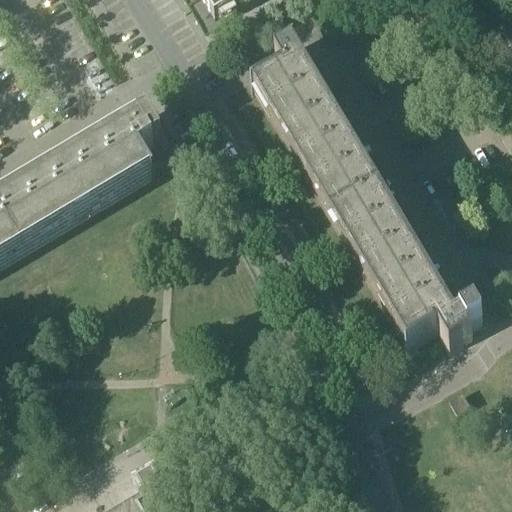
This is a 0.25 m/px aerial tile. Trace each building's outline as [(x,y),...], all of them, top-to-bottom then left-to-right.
[(202,0),(216,22),(253,0),(202,0)] [(511,33),(503,38),(511,52),(511,33)] [(284,80),(253,98),(253,99),(255,98),(259,96),(412,354),(408,356),(406,357),(407,358),(438,339),(443,348),(449,357),(450,359),(473,345),(469,338),(483,330),(475,316),(461,325),(443,294),(439,289),(436,291),(434,292),(431,294),(290,57),(293,55),(295,54),(294,53),(275,65),(284,80)] [(0,268),(149,179),(152,184),(153,185),(154,188),(157,186),(156,183),(153,180),(152,177),(161,171),(172,164),(170,160),(163,149),(164,149),(147,122),(125,136),(127,140),(122,143),(62,178),(0,215),(0,268)] [(449,407),(457,421),(471,413),(463,399),(450,407),(449,407)] [(138,487),(150,507),(164,498),(152,478),(138,487)]
